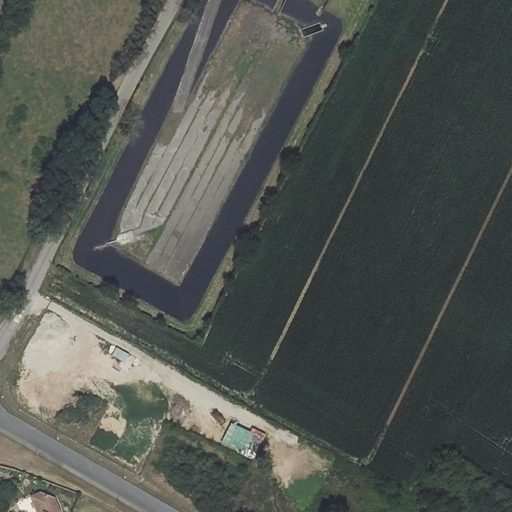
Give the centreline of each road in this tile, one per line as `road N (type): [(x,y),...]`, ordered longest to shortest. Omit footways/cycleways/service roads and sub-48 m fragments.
road 1 (unclassified): [(177,0),(0,342)]
road 2 (residential): [(0,420),(161,511)]
